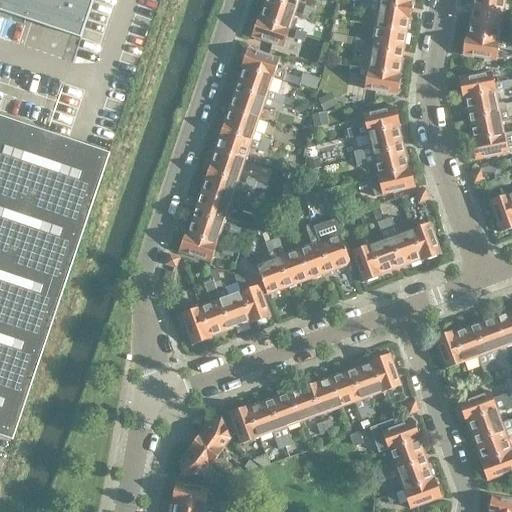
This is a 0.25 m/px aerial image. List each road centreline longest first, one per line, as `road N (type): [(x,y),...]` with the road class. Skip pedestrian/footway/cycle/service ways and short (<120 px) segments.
road 1 (residential): [(160,385),(152,230),(234,0)]
road 2 (residential): [(485,275),(428,104),(446,0)]
road 3 (residential): [(160,385),(403,303)]
road 4 (residential): [(469,511),(403,303)]
road 5 (residential): [(133,511),(160,385)]
